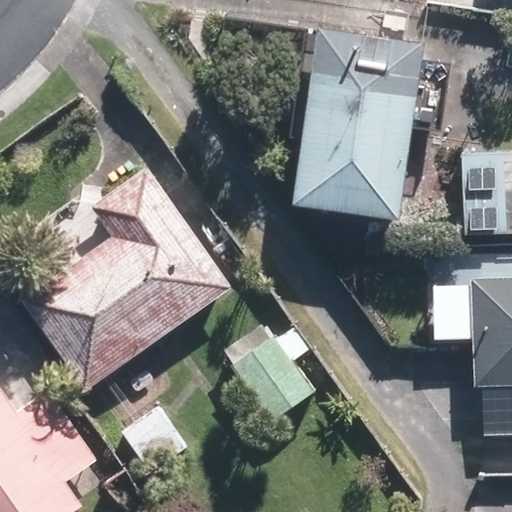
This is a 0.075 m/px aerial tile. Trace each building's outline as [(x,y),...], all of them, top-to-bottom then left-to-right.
[(412,54),(320,40),(296,201),(387,215),(412,54)] [(511,157),(463,159),(466,228),(511,226),(511,157)] [(165,213),(29,307),(84,385),(219,291),(165,213)] [(511,284),(473,286),(476,378),(511,377),(511,284)] [(274,343),(238,368),(271,416),(307,391),(274,343)] [(0,404),(0,511),(57,511),(69,504),(53,480),(81,461),(39,398),(9,418),(0,404)]
